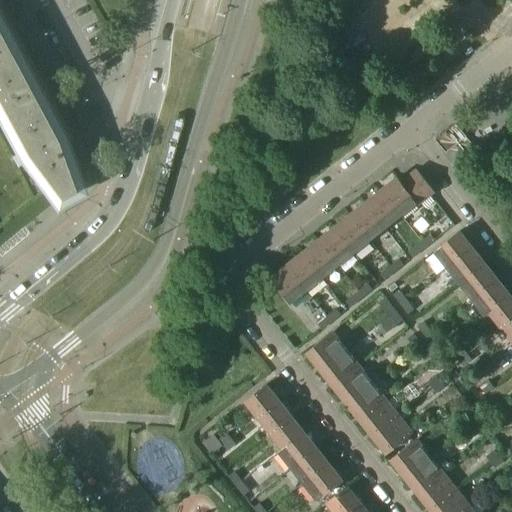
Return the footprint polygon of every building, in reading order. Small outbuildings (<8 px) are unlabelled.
[(9,34),(0,16),(0,121),(9,138),(6,139),(14,153),(16,152),(24,158),(30,165),(27,167),(55,206),(83,191),(72,160),(69,161),(59,132),(61,131),(51,112),(48,113),(33,84),(35,83),(25,63),(23,64),(7,35),(9,34)] [(472,147),(455,125),(437,138),(455,160),(472,147)] [(397,177),(381,191),(400,216),(417,203),(433,191),(417,170),(401,182),(397,177)] [(381,191),(363,204),(383,230),(400,216),(381,191)] [(363,204),(349,216),(369,241),(383,230),(363,204)] [(349,216),(334,228),(354,253),(369,241),(349,216)] [(334,228),(318,240),(338,266),(354,253),(334,228)] [(434,251),(447,268),(472,248),(459,231),(434,251)] [(430,234),(421,242),(425,247),(434,240),(430,234)] [(318,240),(301,254),(321,279),(338,266),(318,240)] [(408,251),(413,257),(425,247),(421,242),(408,251)] [(484,263),(472,248),(447,268),(459,283),(484,263)] [(301,254),(287,265),(307,290),(321,279),(301,254)] [(399,259),(389,266),(394,272),(403,265),(399,259)] [(497,279),(484,263),(459,283),(472,299),(497,279)] [(286,298),(290,303),(307,290),(287,265),(270,278),(286,298)] [(380,274),(384,280),(394,272),(389,266),(380,274)] [(510,295),(497,279),(472,299),(485,315),(490,311),(510,295)] [(367,284),(358,291),(362,297),(372,289),(367,284)] [(393,295),(401,304),(406,300),(399,290),(393,295)] [(346,301),(350,307),(362,297),(358,291),(346,301)] [(511,297),(510,295),(490,311),(502,326),(511,318),(511,297)] [(395,310),(385,298),(379,302),(389,315),(395,310)] [(414,309),(406,300),(401,304),(408,314),(414,309)] [(336,309),(327,316),(331,322),(341,314),(336,309)] [(402,320),(395,310),(389,315),(397,324),(402,320)] [(317,323),(322,329),(331,322),(327,316),(317,323)] [(511,318),(502,326),(511,338),(511,318)] [(418,326),(425,336),(431,331),(424,322),(418,326)] [(438,341),(431,331),(425,336),(433,345),(438,341)] [(307,351),(321,368),(345,349),(332,332),(307,351)] [(408,338),(415,348),(421,343),(413,334),(408,338)] [(431,356),(421,343),(415,348),(425,360),(431,356)] [(345,349),(321,368),(334,385),(359,366),(345,349)] [(455,355),(459,360),(467,354),(462,349),(455,355)] [(467,354),(459,360),(463,365),(471,360),(467,354)] [(359,366),(334,385),(347,401),(371,382),(359,366)] [(428,382),(432,387),(440,381),(436,376),(428,382)] [(440,381),(432,387),(436,392),(444,386),(440,381)] [(488,381),(481,387),(485,393),(492,387),(488,381)] [(371,382),(347,401),(360,418),(384,399),(371,382)] [(246,400),(259,417),(279,401),(266,384),(246,400)] [(446,390),(454,400),(459,396),(451,386),(446,390)] [(139,389),(138,408),(161,409),(161,390),(139,389)] [(384,399),(360,418),(372,434),(397,415),(384,399)] [(279,401),(259,417),(271,432),(291,416),(279,401)] [(498,410),(502,415),(510,409),(506,404),(498,410)] [(466,413),(473,422),(479,417),(472,408),(466,413)] [(511,411),(510,409),(502,415),(506,420),(511,415),(511,411)] [(397,415),(372,434),(387,452),(411,433),(397,415)] [(291,416),(271,432),(283,447),(303,432),(291,416)] [(486,427),(479,417),(473,422),(481,431),(486,427)] [(303,432),(283,447),(278,451),(291,468),(317,448),(303,432)] [(214,434),(202,443),(211,454),(223,445),(214,434)] [(219,440),(223,445),(231,439),(227,434),(219,440)] [(231,439),(223,445),(227,450),(235,444),(231,439)] [(392,458),(405,475),(429,456),(416,439),(392,458)] [(317,448),(291,468),(304,484),(329,464),(317,448)] [(487,456),(491,462),(499,456),(495,451),(487,456)] [(429,456),(405,475),(418,492),(443,473),(429,456)] [(499,456),(491,462),(495,467),(503,461),(499,456)] [(329,464),(304,484),(316,500),(322,495),(322,496),(342,480),(329,464)] [(229,476),(236,485),(241,481),(235,472),(229,476)] [(443,473),(418,492),(431,508),(456,489),(443,473)] [(249,490),(241,481),(236,485),(244,495),(249,490)] [(327,502),(334,511),(348,511),(360,503),(347,486),(327,502)] [(456,489),(431,508),(434,511),(460,511),(469,506),(456,489)] [(254,507),(257,511),(266,511),(259,503),(254,507)] [(367,511),(360,503),(348,511),(367,511)]
